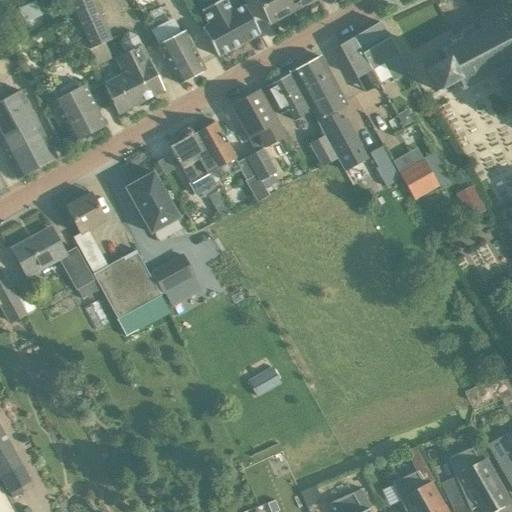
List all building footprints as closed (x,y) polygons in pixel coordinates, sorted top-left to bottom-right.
[(113,39),(94,0),(67,0),(89,49),(102,43),(113,39)] [(203,9),(201,11),(209,25),(202,29),(217,57),(260,34),(244,5),(231,12),(224,0),(207,0),(206,1),(204,5),(203,9)] [(288,0),(256,0),(270,24),(294,11),(288,0)] [(288,0),(294,11),(313,0),(288,0)] [(23,21),(40,14),(35,3),(19,10),(23,21)] [(436,92),(437,92),(457,82),(461,90),(464,89),(462,86),(511,59),(511,21),(499,21),(498,18),(496,19),(496,21),(474,33),(470,26),(459,32),(464,40),(444,50),(442,47),(438,48),(444,59),(424,70),(436,92)] [(391,77),(393,81),(410,72),(381,22),(353,39),(370,70),(378,84),(391,77)] [(178,84),(205,71),(185,32),(158,46),(178,84)] [(378,84),(370,70),(353,39),(340,47),(357,78),(365,92),(378,84)] [(102,43),(89,49),(96,65),(110,59),(102,43)] [(164,93),(149,62),(141,47),(116,59),(124,75),(139,105),(164,93)] [(344,172),(366,160),(359,146),(360,146),(346,118),(340,121),(335,112),(347,106),(321,58),(291,74),(311,111),(325,136),(337,159),(344,172)] [(288,111),(293,122),(311,111),(291,74),(266,87),(281,114),(288,111)] [(139,105),(124,75),(104,86),(117,117),(139,105)] [(73,143),(105,127),(84,87),(81,89),(79,84),(74,83),(53,93),(52,98),(54,103),(53,104),(73,143)] [(267,146),(283,137),(258,91),(229,107),(251,146),(264,139),(267,146)] [(0,147),(18,180),(57,159),(20,92),(0,102),(0,147)] [(402,127),(414,121),(408,109),(396,115),(402,127)] [(195,124),(189,128),(208,161),(211,160),(216,169),(213,170),(220,181),(240,169),(237,163),(213,121),(202,127),(203,129),(199,131),(195,124)] [(178,138),(168,144),(170,147),(168,148),(195,196),(200,193),(203,199),(209,195),(217,191),(217,190),(214,185),(208,173),(213,170),(216,169),(211,160),(208,161),(189,128),(176,135),(178,138)] [(308,145),(320,169),(337,159),(325,136),(308,145)] [(382,147),(369,154),(378,168),(376,169),(386,187),(400,179),(382,147)] [(271,175),(275,173),(262,149),(247,157),(257,176),(260,181),(271,175)] [(164,175),(174,170),(167,157),(157,162),(164,175)] [(257,176),(247,157),(237,163),(240,169),(247,181),(257,176)] [(439,189),(424,163),(400,176),(414,202),(439,189)] [(126,188),(124,189),(150,234),(177,219),(175,214),(152,173),(126,188)] [(271,175),(260,181),(264,189),(275,183),(271,175)] [(470,219),(485,211),(472,187),(457,195),(470,219)] [(92,275),(107,266),(88,230),(105,221),(91,194),(66,206),(80,233),(72,237),(92,275)] [(81,301),(100,291),(95,280),(92,282),(74,249),(65,255),(53,232),(31,244),(29,240),(12,250),(26,276),(58,259),(81,301)] [(107,266),(92,275),(93,276),(93,275),(96,280),(101,290),(117,320),(126,337),(169,313),(160,296),(137,251),(107,266)] [(182,255),(151,273),(163,296),(195,278),(182,255)] [(15,299),(4,279),(0,281),(0,310),(8,326),(26,317),(16,299),(15,299)] [(271,367),(246,381),(254,394),(278,380),(271,367)] [(0,432),(0,477),(9,494),(29,482),(1,432),(0,432)] [(494,511),(511,502),(511,501),(488,459),(483,462),(475,447),(450,458),(458,476),(473,510),(483,505),(486,511),(494,511)] [(450,511),(433,481),(428,484),(420,470),(395,481),(408,511),(450,511)] [(458,476),(443,483),(455,511),(473,511),(473,510),(458,476)] [(362,490),(355,494),(365,511),(369,509),(372,508),(362,490)] [(355,494),(331,504),(334,511),(371,511),(369,509),(365,511),(355,494)] [(274,502),(267,505),(270,511),(276,511),(278,511),(274,502)]
